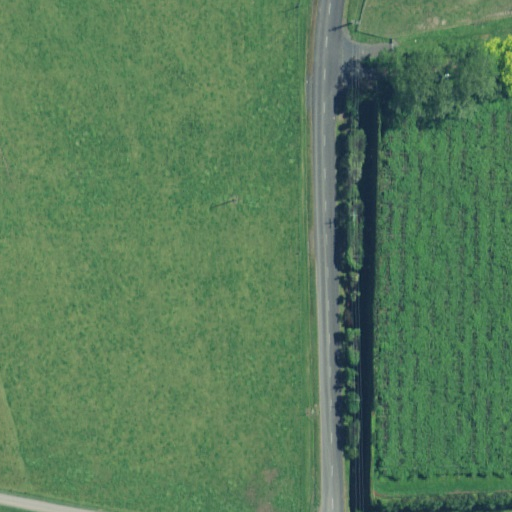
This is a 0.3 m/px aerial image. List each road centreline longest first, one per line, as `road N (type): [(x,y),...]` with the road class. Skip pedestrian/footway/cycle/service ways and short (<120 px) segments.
road 1 (unclassified): [(331,0),(321,109),(333,511)]
road 2 (track): [(0,477),(173,511)]
